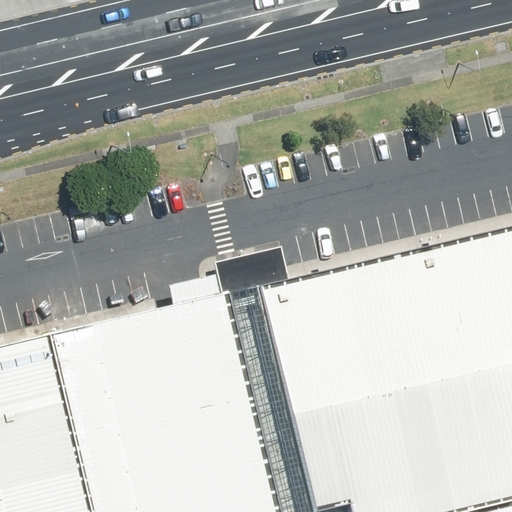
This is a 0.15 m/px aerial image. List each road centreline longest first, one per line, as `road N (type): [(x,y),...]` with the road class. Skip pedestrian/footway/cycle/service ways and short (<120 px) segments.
road 1 (primary): [(511,0),(20,117)]
road 2 (primary): [(0,51),(214,0)]
